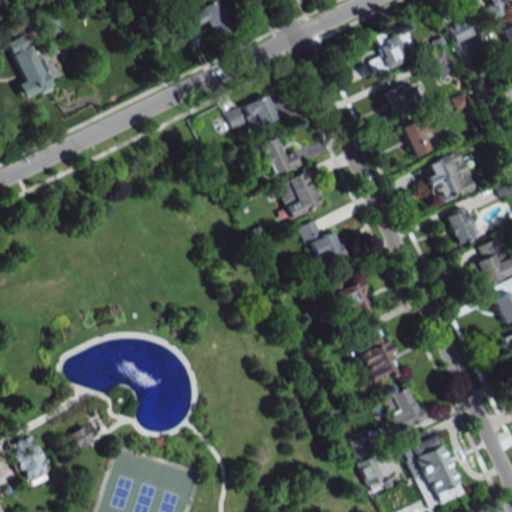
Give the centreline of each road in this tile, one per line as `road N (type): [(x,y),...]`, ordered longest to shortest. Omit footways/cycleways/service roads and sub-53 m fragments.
road 1 (residential): [(511,489),(275,0)]
road 2 (tertiary): [(0,179),(368,0)]
